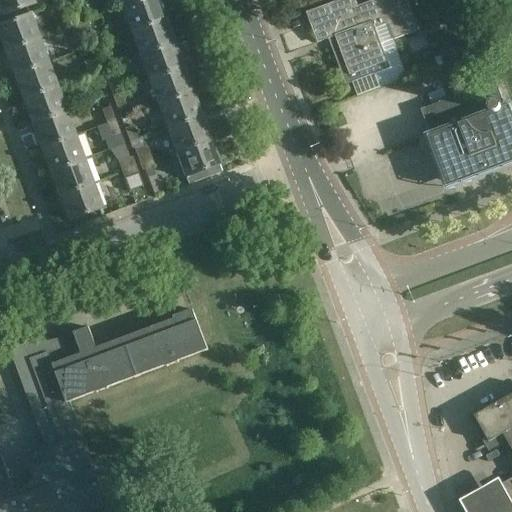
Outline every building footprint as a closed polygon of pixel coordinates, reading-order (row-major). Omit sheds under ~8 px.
[(0,0),(0,17),(33,6),(30,0),(0,0)] [(118,0),(122,9),(146,0),(118,0)] [(131,33),(164,21),(156,0),(146,0),(122,9),(131,33)] [(354,0),(343,0),(332,4),(306,14),(318,45),(335,38),(351,77),(388,63),(375,31),(387,26),(393,41),(418,32),(405,0),(378,0),(357,8),(354,0)] [(0,26),(0,42),(4,53),(38,40),(28,16),(0,26)] [(173,45),(164,21),(131,33),(140,57),(173,45)] [(79,26),(85,43),(95,39),(88,23),(79,26)] [(79,26),(70,30),(76,46),(85,43),(79,26)] [(484,31),(473,35),(479,49),(490,45),(484,31)] [(4,53),(13,77),(47,64),(38,40),(4,53)] [(108,58),(103,45),(93,49),(98,62),(108,58)] [(149,81),(182,69),(173,45),(140,57),(149,81)] [(486,56),(455,67),(459,80),(490,68),(486,56)] [(83,63),(88,76),(96,73),(91,60),(83,63)] [(13,77),(22,101),(56,88),(47,64),(13,77)] [(149,81),(158,106),(191,94),(182,69),(149,81)] [(96,73),(88,76),(93,91),(101,88),(96,73)] [(110,96),(119,92),(113,79),(105,82),(110,96)] [(511,156),(511,124),(497,83),(422,112),(439,157),(443,155),(452,179),(511,156)] [(65,113),(56,88),(22,101),(31,125),(65,113)] [(124,107),(119,92),(110,96),(116,110),(124,107)] [(167,130),(200,117),(191,94),(158,106),(167,130)] [(101,112),(106,125),(114,122),(109,109),(101,112)] [(31,125),(40,150),(74,137),(65,113),(31,125)] [(167,130),(176,154),(209,142),(200,117),(167,130)] [(106,125),(112,140),(120,137),(114,122),(106,125)] [(138,141),(133,128),(124,131),(129,145),(138,141)] [(83,161),(74,137),(40,150),(49,174),(83,161)] [(221,174),(209,142),(176,154),(188,186),(221,174)] [(147,147),(135,152),(141,167),(153,163),(147,147)] [(132,159),(128,161),(118,164),(121,172),(135,167),(132,159)] [(49,174),(58,198),(92,185),(83,161),(49,174)] [(154,176),(151,167),(154,166),(153,163),(141,167),(142,171),(144,170),(148,178),(154,176)] [(121,172),(124,180),(138,175),(135,167),(121,172)] [(129,193),(143,188),(138,175),(124,180),(129,193)] [(101,210),(92,185),(58,198),(67,223),(101,210)] [(82,355),(70,360),(62,340),(66,339),(66,338),(59,340),(56,341),(52,342),(48,342),(44,343),(40,343),(36,343),(33,342),(30,342),(26,342),(22,342),(19,343),(15,344),(11,345),(6,347),(7,348),(9,347),(47,451),(32,456),(35,464),(29,467),(34,481),(88,461),(67,405),(69,405),(97,394),(98,395),(109,391),(109,390),(167,368),(168,369),(180,364),(179,364),(209,352),(194,311),(175,318),(172,311),(149,320),(153,329),(97,350),(89,329),(74,335),(82,355)] [(511,397),(475,418),(483,431),(493,450),(507,442),(511,450),(511,481),(500,488),(511,509),(511,397)] [(34,481),(14,489),(1,455),(0,455),(0,511),(91,511),(109,506),(92,460),(88,461),(34,481)] [(511,511),(511,509),(500,488),(495,480),(459,501),(465,511),(511,511)]
